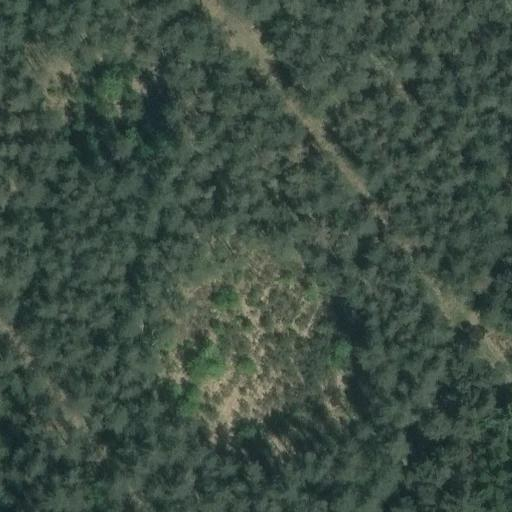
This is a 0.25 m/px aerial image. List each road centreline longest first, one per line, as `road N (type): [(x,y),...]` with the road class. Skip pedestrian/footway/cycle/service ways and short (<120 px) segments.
road 1 (track): [(193,0),(511,407)]
road 2 (track): [(511,233),(382,511)]
road 3 (track): [(142,511),(0,334)]
